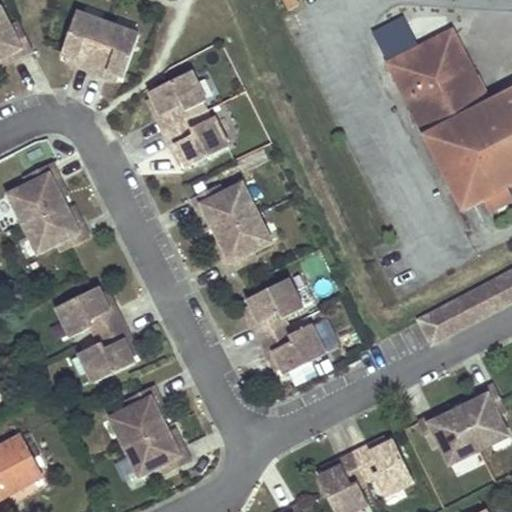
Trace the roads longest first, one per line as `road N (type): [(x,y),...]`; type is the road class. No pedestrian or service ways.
road 1 (residential): [(250,445),(86,131),(57,116),(37,117),(0,136)]
road 2 (residential): [(250,445),(511,320)]
